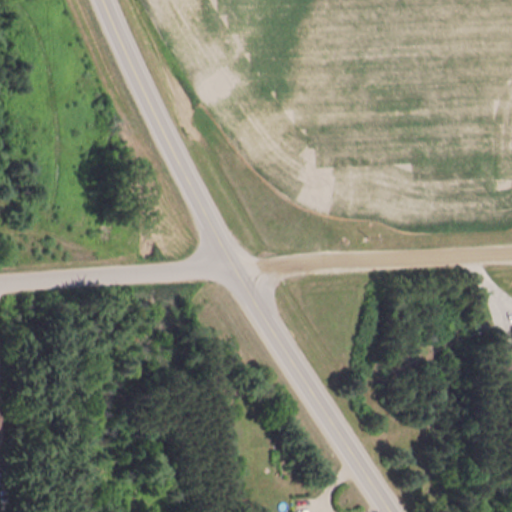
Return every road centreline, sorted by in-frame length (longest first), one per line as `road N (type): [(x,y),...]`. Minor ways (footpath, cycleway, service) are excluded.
road 1 (secondary): [(224,266),(99,0)]
road 2 (secondary): [(386,511),(224,266)]
road 3 (residential): [(224,266),(511,252)]
road 4 (residential): [(0,284),(224,266)]
